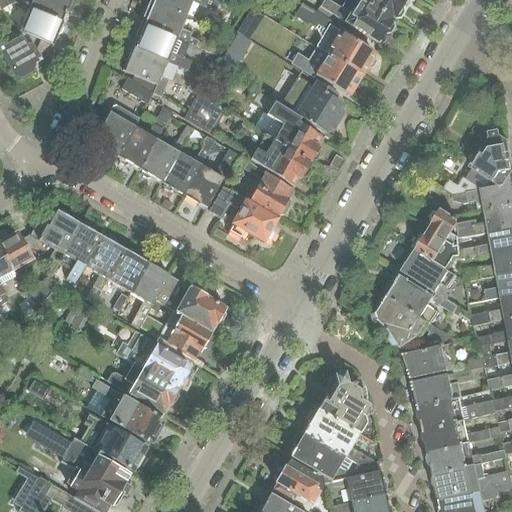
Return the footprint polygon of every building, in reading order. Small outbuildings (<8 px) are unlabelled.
[(21,0),(19,6),(29,11),(28,11),(61,25),(62,24),(65,25),(66,22),(65,22),(65,24),(62,23),(65,15),(68,17),(74,3),(67,0),(32,0),(32,2),(26,0),(21,0)] [(150,0),(149,2),(187,18),(193,3),(216,12),(219,4),(209,0),(150,0)] [(325,0),(320,9),(369,40),(377,45),(384,35),(385,36),(390,35),(394,29),(393,24),(391,23),(392,22),(384,16),(358,0),(347,0),(341,10),(325,0)] [(358,0),(384,16),(392,22),(393,20),(395,21),(400,19),(403,14),(402,9),(401,8),(406,0),(358,0)] [(149,2),(140,25),(177,40),(177,41),(188,46),(196,49),(198,42),(185,37),(187,33),(181,31),(187,18),(149,2)] [(301,5),(293,18),(307,26),(308,25),(315,29),(320,40),(319,41),(315,49),(324,54),(324,55),(360,77),(366,68),(370,67),(373,61),(372,57),(371,56),(372,54),(364,48),(330,28),(332,24),(301,5)] [(61,25),(28,11),(19,33),(18,33),(52,47),(54,48),(54,47),(52,46),(55,40),(57,40),(55,39),(56,36),(59,35),(61,29),(61,27),(61,25)] [(188,46),(177,41),(177,40),(140,25),(133,40),(137,41),(134,50),(167,64),(187,72),(190,63),(182,59),(188,46)] [(241,26),(236,33),(249,41),(253,33),(241,26)] [(4,38),(0,39),(0,57),(3,62),(5,61),(14,77),(19,78),(31,72),(32,67),(37,64),(39,67),(38,64),(47,58),(52,47),(18,33),(9,39),(7,36),(4,38)] [(242,54),(241,55),(242,55),(250,43),(238,36),(231,47),(242,54)] [(216,56),(220,49),(213,46),(212,48),(198,42),(196,49),(216,57),(216,56)] [(167,64),(134,50),(133,50),(132,52),(130,54),(127,59),(128,62),(127,64),(125,64),(122,72),(133,77),(131,81),(153,94),(156,86),(157,87),(167,64)] [(360,77),(324,55),(326,57),(314,77),(338,91),(347,96),(351,89),(353,90),(355,89),(359,82),(359,80),(360,77)] [(289,66),(302,74),(308,64),(297,57),(293,63),(292,63),(289,66)] [(225,58),(218,69),(229,76),(237,64),(236,63),(235,64),(225,58)] [(120,90),(146,106),(152,95),(152,96),(153,94),(131,81),(126,78),(120,90)] [(296,78),(278,107),(294,117),(301,121),(316,130),(324,135),(326,132),(331,133),(336,124),(334,120),(339,111),(339,107),(337,103),(331,99),(334,95),(337,96),(315,82),(312,88),(296,78)] [(252,90),(247,99),(253,102),(269,113),(274,104),(267,99),(258,94),(252,90)] [(209,136),(223,111),(196,95),(181,120),(209,136)] [(274,122),(265,137),(300,159),(309,165),(310,163),(315,162),(316,162),(320,155),(319,155),(317,150),(318,148),(316,147),(321,138),(312,134),(298,125),(301,121),(294,117),(278,107),(274,104),(269,113),(266,117),(274,122)] [(101,131),(101,132),(93,146),(96,147),(96,148),(96,149),(96,150),(97,151),(98,152),(100,153),(101,154),(103,154),(105,154),(106,153),(109,155),(109,154),(116,158),(115,159),(116,159),(134,128),(139,120),(117,107),(112,108),(109,114),(101,129),(100,130),(100,131),(101,131)] [(161,109),(149,132),(147,136),(134,128),(116,159),(118,160),(118,164),(125,168),(125,167),(128,166),(131,167),(138,171),(139,172),(156,142),(156,141),(171,115),(161,109)] [(139,172),(140,173),(140,174),(140,175),(141,177),(142,178),(144,179),(145,180),(147,180),(149,180),(150,179),(153,180),(160,184),(161,185),(181,150),(192,130),(185,127),(174,146),(173,145),(170,150),(156,142),(139,172)] [(472,170),(465,180),(482,191),(499,188),(511,167),(511,166),(508,142),(499,137),(498,133),(488,134),(489,139),(479,155),(474,156),(471,162),(472,166),(470,168),(471,169),(472,170)] [(256,151),(256,152),(251,162),(284,182),(293,188),(297,179),(299,181),(301,179),(306,178),(310,171),(308,166),(309,165),(300,159),(265,137),(256,151)] [(214,143),(206,139),(203,144),(205,145),(197,159),(195,158),(192,162),(179,154),(181,150),(161,185),(162,186),(163,190),(162,190),(169,194),(169,193),(173,192),(175,193),(182,197),(200,167),(202,162),(203,163),(211,149),(214,143)] [(205,211),(210,202),(223,180),(236,156),(227,151),(214,175),(200,167),(182,197),(184,198),(184,199),(184,200),(185,201),(185,202),(187,204),(188,205),(189,205),(192,205),(193,205),(195,205),(197,206),(204,210),(205,211)] [(335,157),(329,166),(336,170),(342,160),(335,157)] [(287,199),(291,191),(264,175),(247,165),(243,171),(260,182),(257,187),(253,185),(243,201),(268,215),(277,220),(279,217),(282,217),(288,207),(286,203),(288,200),(287,199)] [(453,197),(451,197),(452,202),(464,206),(476,203),(478,214),(484,213),(511,207),(511,167),(499,188),(482,191),(474,192),(453,197)] [(458,186),(452,196),(453,197),(474,192),(482,191),(465,180),(463,178),(458,186)] [(222,188),(208,212),(220,219),(228,206),(238,212),(230,225),(232,226),(229,233),(240,239),(243,233),(263,244),(265,241),(270,241),(273,235),(271,231),(277,220),(268,215),(243,201),(222,188)] [(475,221),(457,224),(459,240),(470,239),(488,235),(511,231),(511,207),(484,213),(486,223),(476,225),(475,221)] [(30,235),(22,240),(33,259),(41,244),(54,252),(45,267),(53,272),(58,263),(78,225),(71,221),(72,221),(69,220),(68,217),(67,215),(64,213),(61,213),(59,214),(56,212),(47,228),(41,224),(37,226),(31,236),(30,235)] [(456,221),(442,212),(440,215),(438,214),(433,214),(431,218),(433,223),(434,224),(429,232),(460,251),(459,240),(456,221)] [(83,268),(84,269),(101,238),(100,237),(100,238),(93,234),(91,232),(91,229),(91,228),(84,225),(81,226),(78,225),(58,263),(70,270),(65,280),(74,285),(83,268)] [(216,230),(212,236),(223,242),(227,236),(216,230)] [(490,246),(460,251),(461,263),(493,257),(511,253),(511,231),(488,235),(490,246)] [(0,252),(1,255),(12,273),(23,267),(27,275),(35,262),(33,259),(22,240),(19,235),(20,235),(18,232),(16,233),(17,235),(12,238),(11,236),(0,241),(0,243),(0,244),(0,243),(0,252)] [(461,263),(460,251),(429,232),(424,240),(422,240),(417,240),(414,244),(417,249),(418,249),(416,252),(447,272),(454,259),(460,259),(461,263)] [(101,238),(84,269),(98,277),(85,301),(93,306),(106,282),(123,251),(116,247),(114,245),(113,242),(111,240),(108,239),(105,238),(103,239),(101,238)] [(128,295),(146,264),(145,263),(145,264),(138,260),(138,259),(136,258),(135,254),(129,250),(125,252),(123,250),(123,251),(106,282),(128,295)] [(0,284),(0,279),(12,273),(1,255),(0,252),(0,306),(5,304),(8,303),(4,295),(5,294),(0,284)] [(407,266),(403,274),(436,295),(446,302),(451,295),(453,293),(449,290),(457,278),(455,277),(447,272),(416,252),(415,254),(410,255),(407,261),(408,266),(407,267),(407,266)] [(494,267),(480,270),(482,281),(497,279),(511,275),(511,253),(493,257),(494,267)] [(160,272),(158,271),(158,269),(157,268),(156,266),(154,265),(153,264),(151,264),(149,264),(147,265),(146,264),(128,295),(142,303),(140,307),(143,309),(136,318),(143,322),(146,316),(155,301),(169,277),(168,277),(167,276),(160,272)] [(480,270),(462,273),(464,284),(482,281),(480,270)] [(499,289),(484,291),(484,293),(486,302),(486,303),(501,300),(511,297),(511,275),(497,279),(499,289)] [(179,283),(169,277),(155,301),(165,308),(170,299),(179,283)] [(391,286),(387,292),(388,297),(387,299),(427,324),(431,326),(439,314),(435,311),(438,306),(453,316),(457,309),(446,302),(436,295),(434,298),(400,277),(396,284),(396,285),(391,286)] [(27,294),(38,305),(51,287),(46,284),(46,283),(39,279),(27,294)] [(165,308),(173,312),(201,329),(210,334),(211,332),(215,325),(215,326),(217,323),(221,322),(221,323),(225,316),(224,312),(225,309),(203,297),(202,292),(203,292),(196,288),(196,289),(192,290),(189,288),(179,304),(170,299),(165,308)] [(52,293),(41,306),(48,313),(59,300),(52,293)] [(118,312),(126,298),(120,295),(112,309),(118,312)] [(471,317),(473,328),(480,327),(505,322),(511,320),(511,297),(501,300),(503,311),(471,317)] [(460,344),(427,324),(387,299),(377,315),(372,316),(374,324),(379,323),(388,332),(390,335),(389,340),(392,345),(398,347),(400,349),(417,338),(423,329),(429,333),(427,337),(443,348),(449,346),(460,344)] [(81,303),(67,327),(78,333),(92,309),(81,303)] [(5,304),(0,306),(0,314),(1,316),(1,317),(10,312),(5,304)] [(457,309),(453,316),(459,319),(463,312),(457,309)] [(210,334),(201,329),(173,312),(164,327),(146,316),(143,322),(139,329),(186,356),(195,361),(195,360),(194,359),(198,352),(199,353),(201,350),(205,350),(211,340),(209,337),(210,334)] [(476,339),(479,349),(490,347),(495,346),(509,343),(511,342),(511,320),(505,322),(507,332),(476,339)] [(190,369),(192,366),(134,333),(126,346),(122,343),(115,356),(132,365),(177,391),(182,383),(184,381),(188,380),(192,373),(190,369)] [(511,354),(496,357),(498,368),(511,365),(511,342),(509,343),(511,354)] [(444,348),(403,356),(403,358),(402,362),(404,368),(408,371),(408,372),(411,380),(455,371),(449,346),(443,348),(444,348)] [(490,347),(479,349),(482,360),(484,370),(484,371),(498,368),(496,357),(492,358),(490,347)] [(469,372),(472,371),(472,372),(484,370),(482,360),(467,363),(469,372)] [(110,375),(106,383),(163,416),(164,415),(163,415),(167,407),(168,408),(169,405),(174,404),(178,398),(178,397),(176,393),(177,391),(132,365),(124,379),(115,374),(110,375)] [(472,371),(469,372),(412,384),(414,392),(414,393),(413,397),(414,404),(417,407),(418,409),(459,400),(462,399),(459,386),(474,382),(472,372),(472,371)] [(317,410),(358,435),(365,423),(363,417),(361,417),(362,416),(361,415),(366,406),(364,405),(362,399),(365,399),(363,388),(360,388),(351,383),(349,378),(343,374),(333,377),(330,383),(331,388),(327,395),(326,395),(317,410)] [(511,376),(487,381),(489,392),(511,387),(511,376)] [(49,391),(33,381),(27,391),(42,401),(49,391)] [(95,391),(85,409),(99,417),(138,439),(146,444),(148,441),(152,443),(159,430),(156,428),(158,424),(160,425),(162,421),(160,420),(161,419),(152,414),(95,381),(93,385),(91,389),(95,391)] [(511,398),(493,403),(495,413),(511,409),(511,398)] [(419,412),(418,415),(419,421),(421,422),(423,431),(464,422),(496,415),(495,413),(493,403),(492,402),(461,409),(459,400),(418,409),(419,412)] [(307,426),(303,434),(304,435),(303,435),(352,464),(360,468),(362,476),(378,473),(377,464),(351,449),(359,435),(358,435),(317,410),(318,411),(317,412),(309,413),(306,419),(309,426),(308,427),(307,426)] [(144,448),(145,448),(97,420),(91,431),(93,432),(85,446),(116,464),(130,473),(132,469),(137,469),(143,459),(140,456),(137,454),(141,447),(144,448)] [(497,424),(499,429),(500,435),(511,432),(511,420),(509,421),(497,424)] [(501,438),(500,435),(499,429),(467,435),(464,422),(423,431),(424,434),(423,437),(424,442),(426,445),(428,453),(470,445),(470,446),(491,441),(491,440),(501,438)] [(91,510),(94,511),(101,511),(106,505),(111,507),(112,508),(113,508),(114,507),(116,506),(117,506),(122,496),(126,498),(127,495),(124,493),(127,488),(130,490),(132,487),(124,483),(128,476),(114,468),(116,464),(85,446),(74,440),(70,447),(57,440),(57,441),(45,434),(39,444),(63,458),(60,464),(73,471),(65,486),(69,488),(68,489),(75,493),(72,499),(91,511),(91,510)] [(294,450),(290,457),(290,458),(332,483),(349,479),(345,477),(352,464),(303,435),(296,436),(292,443),(295,450),(294,450)] [(511,443),(502,445),(503,452),(504,452),(505,455),(511,453),(511,443)] [(483,466),(483,465),(506,460),(505,455),(504,452),(503,452),(481,457),(481,456),(473,458),(470,446),(470,445),(428,453),(428,456),(428,459),(429,465),(431,467),(433,477),(482,466),(483,466)] [(276,484),(272,491),(307,511),(308,511),(322,490),(319,480),(288,461),(285,468),(284,468),(283,470),(278,471),(275,477),(276,482),(275,483),(276,484)] [(434,479),(432,482),(433,487),(436,489),(439,501),(511,485),(508,473),(485,479),(482,466),(433,477),(434,479)] [(381,481),(379,472),(378,473),(362,476),(332,483),(323,485),(324,494),(346,489),(349,503),(384,496),(383,493),(385,490),(384,484),(381,482),(380,481),(381,481)] [(93,511),(91,511),(72,499),(38,479),(18,511),(43,511),(50,502),(49,501),(50,499),(62,506),(61,508),(67,511),(93,511)] [(511,485),(439,501),(441,510),(440,511),(484,511),(483,502),(492,500),(494,497),(511,492),(511,489),(511,488),(511,485)] [(298,511),(269,495),(264,503),(264,504),(263,506),(259,507),(256,511),(298,511)] [(390,511),(390,508),(386,505),(386,504),(384,495),(384,496),(349,503),(349,504),(327,508),(328,511),(390,511)]
